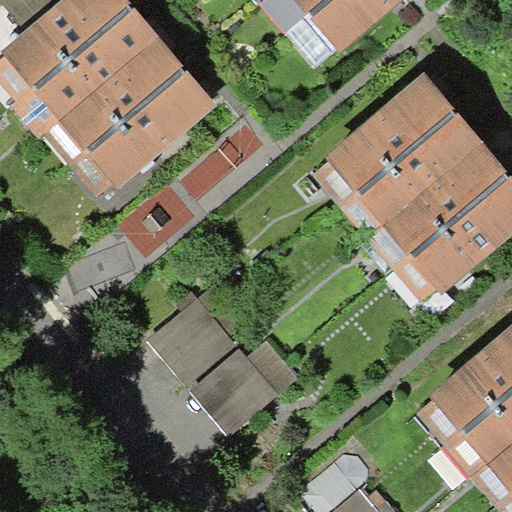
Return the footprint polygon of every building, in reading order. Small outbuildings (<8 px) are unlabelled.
[(26,35),(53,12),(43,0),(6,0),(1,5),(26,35)] [(70,0),(3,57),(31,89),(125,9),(117,0),(70,0)] [(43,0),(53,12),(67,0),(43,0)] [(324,0),(262,0),(256,6),(281,36),(306,16),(324,0)] [(324,0),(306,16),(281,36),(309,69),(391,0),(324,0)] [(152,41),(125,9),(31,89),(57,121),(152,41)] [(178,72),(152,41),(57,121),(83,152),(178,72)] [(206,105),(178,72),(83,152),(111,185),(206,105)] [(327,162),(354,194),(449,115),(422,82),(327,162)] [(476,146),(449,115),(354,194),(381,226),(476,146)] [(502,177),(476,146),(381,226),(407,257),(502,177)] [(511,224),(511,189),(502,177),(407,257),(434,290),(511,224)] [(146,343),(165,365),(208,328),(190,307),(146,343)] [(226,350),(208,328),(165,365),(182,386),(226,350)] [(511,331),(431,400),(459,433),(511,387),(511,331)] [(189,393),(207,415),(251,379),(232,357),(189,393)] [(269,400),(251,379),(207,415),(225,437),(269,400)] [(511,441),(511,387),(459,433),(438,451),(463,481),(485,463),(485,464),(511,441)] [(511,494),(511,441),(485,464),(511,495),(511,494)] [(335,511),(364,511),(353,497),(335,511)]
